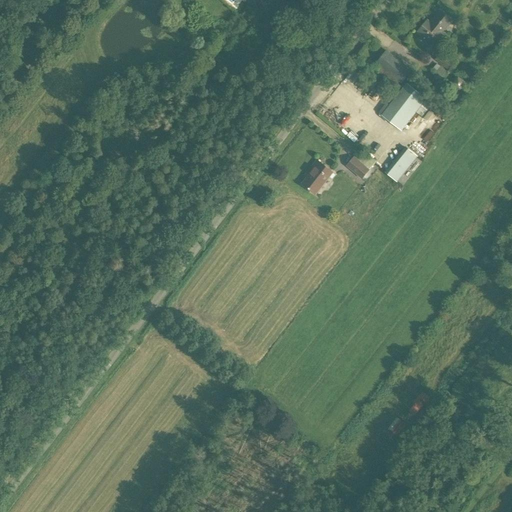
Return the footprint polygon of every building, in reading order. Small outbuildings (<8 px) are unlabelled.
[(442,32),(452,20),(440,11),(431,22),(428,20),(418,32),(436,46),(445,34),(442,32)] [(401,83),(411,71),(386,51),(377,63),(401,83)] [(453,63),(440,53),(436,59),(448,69),(453,63)] [(432,69),(435,71),(433,74),(436,76),(438,74),(442,76),(446,71),(437,64),(432,69)] [(402,130),(416,112),(423,117),(433,104),(407,84),(383,115),(402,130)] [(408,149),(388,174),(397,181),(417,156),(408,149)] [(362,179),(369,170),(354,157),(347,166),(362,179)] [(316,195),(333,173),(317,160),(313,166),(315,168),(302,184),(316,195)]
